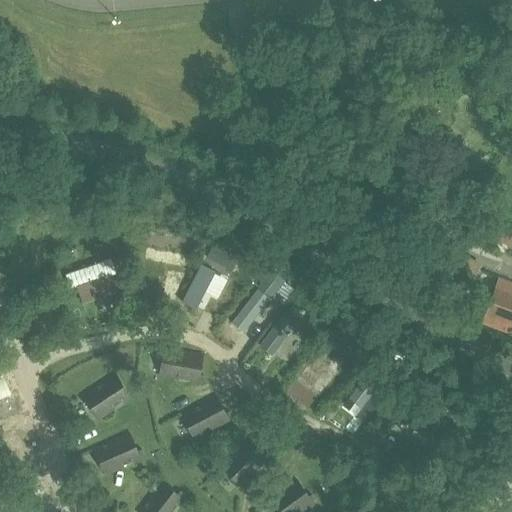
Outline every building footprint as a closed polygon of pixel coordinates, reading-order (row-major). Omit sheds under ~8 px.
[(462,293),(472,276),(479,264),(451,247),(460,232),(430,215),(415,238),(403,260),(462,293)] [(511,283),(498,278),(481,323),(511,333),(511,283)] [(203,355),(163,350),(158,384),(174,386),(175,379),(199,383),(203,355)] [(0,414),(17,407),(0,367),(0,414)] [(132,399),(114,373),(81,396),(99,421),(132,399)] [(230,421),(215,395),(180,416),(195,442),(230,421)] [(142,459),(128,433),(93,452),(108,478),(142,459)] [(270,459),(250,439),(220,469),(240,490),(270,459)] [(303,511),(315,503),(297,480),(264,507),(268,511),(303,511)] [(172,511),(184,498),(161,481),(136,511),(172,511)]
